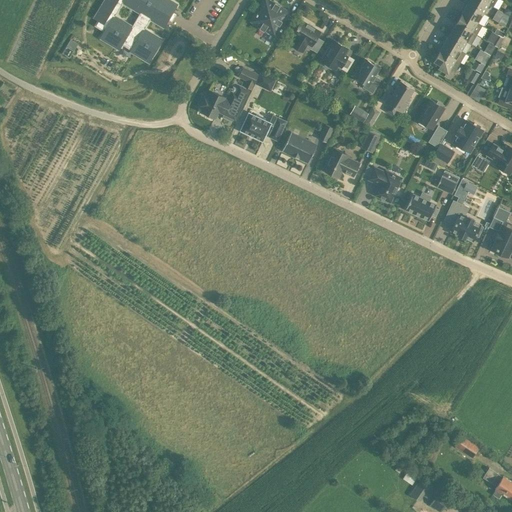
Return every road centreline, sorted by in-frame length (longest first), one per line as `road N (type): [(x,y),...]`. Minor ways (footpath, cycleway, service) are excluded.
road 1 (residential): [(511,281),(197,136),(182,119)]
road 2 (unclassified): [(182,119),(152,125),(104,117),(0,70)]
road 3 (residential): [(182,119),(184,97),(244,0)]
road 4 (residential): [(511,125),(422,74),(409,58)]
